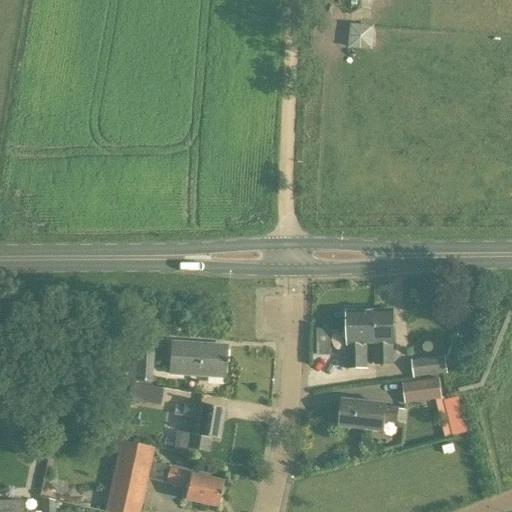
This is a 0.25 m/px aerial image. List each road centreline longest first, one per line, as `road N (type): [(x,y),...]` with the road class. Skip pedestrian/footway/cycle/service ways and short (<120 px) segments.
road 1 (primary): [(511,256),(0,255)]
road 2 (track): [(289,258),(283,170),(295,0)]
road 3 (residential): [(265,511),(287,398),(290,296)]
